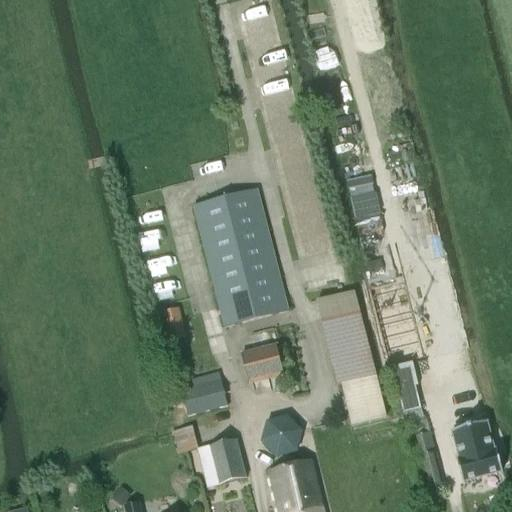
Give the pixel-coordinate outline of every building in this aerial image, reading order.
[(289,311),(257,189),(193,206),(225,327),(289,311)] [(379,260),(366,264),(369,274),(381,271),(379,260)] [(360,313),(354,293),(317,302),(323,323),(339,387),(344,385),(355,427),(387,419),(360,313)] [(177,310),(164,314),(168,328),(181,324),(177,310)] [(250,384),(284,375),(276,346),(242,355),(250,384)] [(413,365),(390,370),(392,381),(396,403),(399,414),(419,409),(414,387),(418,386),(413,365)] [(188,417),(228,407),(222,382),(181,392),(188,417)] [(268,423),(263,444),(278,458),(298,453),(303,432),(288,418),(268,423)] [(426,420),(409,425),(418,459),(420,458),(435,454),(426,420)] [(486,424),(453,433),(460,462),(457,463),(463,483),(502,473),(497,452),(494,453),(486,424)] [(178,455),(199,449),(193,429),(173,434),(178,455)] [(237,441),(198,451),(208,488),(246,478),(237,441)] [(435,454),(420,458),(429,493),(445,489),(436,454),(435,454)] [(279,511),(323,511),(312,462),(270,472),(279,511)] [(122,489),(113,500),(122,508),(131,497),(122,489)]
